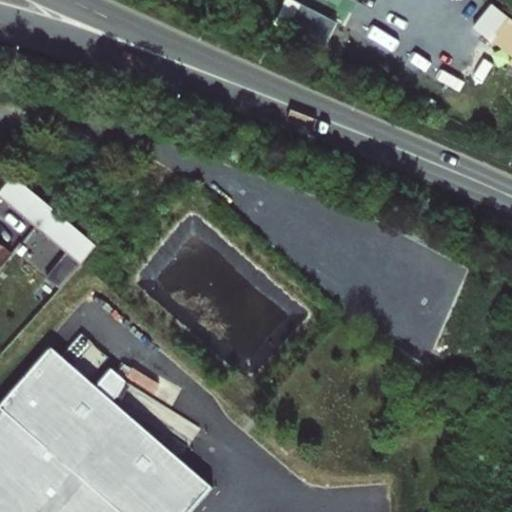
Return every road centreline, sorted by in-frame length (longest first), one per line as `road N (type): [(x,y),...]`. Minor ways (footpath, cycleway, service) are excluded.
road 1 (primary): [(218,78),(511,199)]
road 2 (primary): [(0,21),(218,78)]
road 3 (primary): [(218,78),(69,0)]
